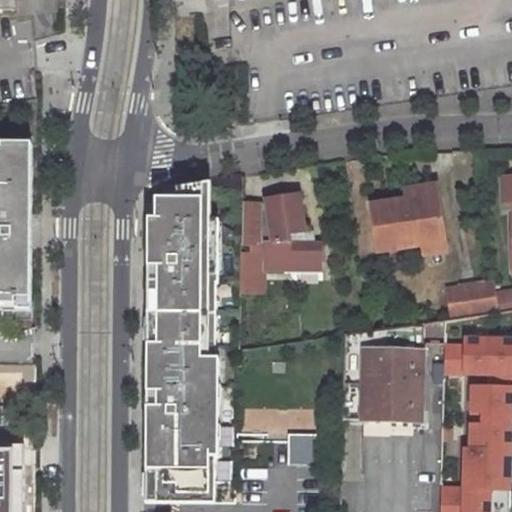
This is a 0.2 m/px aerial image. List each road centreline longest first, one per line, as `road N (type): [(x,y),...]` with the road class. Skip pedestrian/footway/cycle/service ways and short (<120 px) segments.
road 1 (residential): [(127,167),(409,127),(511,125)]
road 2 (residential): [(120,511),(127,167)]
road 3 (residential): [(73,172),(66,511)]
road 4 (residential): [(127,167),(154,0)]
